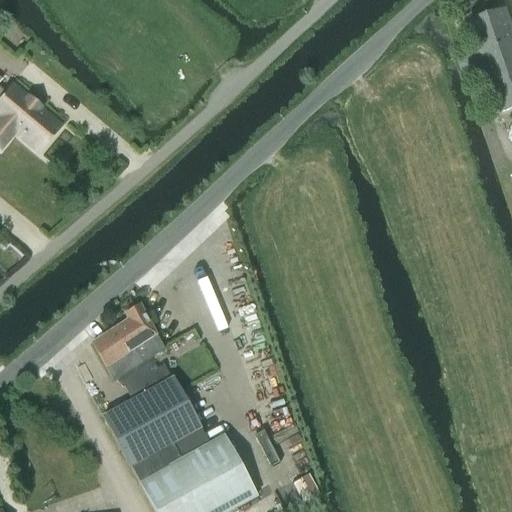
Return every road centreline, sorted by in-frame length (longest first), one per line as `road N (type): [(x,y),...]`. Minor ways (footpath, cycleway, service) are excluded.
road 1 (unclassified): [(0,384),(425,0)]
road 2 (unclassified): [(333,0),(0,298)]
road 3 (track): [(407,469),(312,217),(259,149)]
road 4 (track): [(479,364),(397,122),(344,72)]
